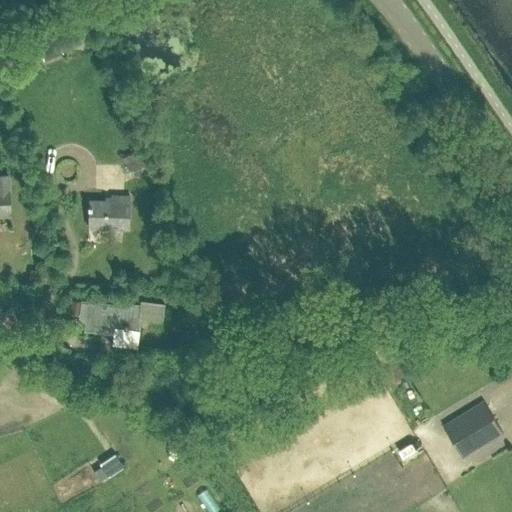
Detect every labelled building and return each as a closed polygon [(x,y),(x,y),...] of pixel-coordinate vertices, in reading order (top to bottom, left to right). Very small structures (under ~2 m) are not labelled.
[(44,47),(52,65),(72,57),(64,39),(44,47)] [(142,148),(122,157),(128,172),(133,170),(138,181),(153,174),(142,148)] [(92,199),(90,228),(127,231),(129,193),(111,192),(111,201),(92,199)] [(112,325),(123,327),(123,329),(127,330),(128,327),(137,328),(140,305),(128,304),(127,307),(82,301),(80,316),(87,316),(85,329),(111,332),(112,325)] [(461,459),(503,434),(483,401),(442,426),(461,459)] [(116,473),(107,459),(93,468),(102,482),(116,473)]
